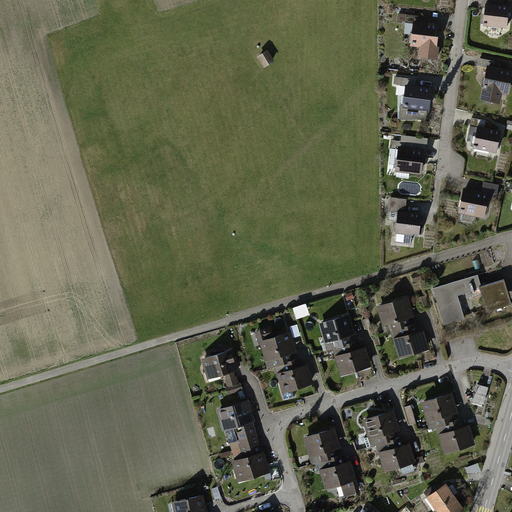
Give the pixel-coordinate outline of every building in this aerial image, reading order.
[(486,4),(483,24),(507,27),(509,7),(486,4)] [(421,16),(398,14),(398,20),(406,21),(406,22),(414,23),(412,44),(423,45),(422,56),(434,57),(435,46),(436,46),(438,26),(420,24),(421,16)] [(267,52),(259,57),(265,65),(272,61),(267,52)] [(495,61),(480,58),(478,66),(488,68),(484,87),(485,87),(483,99),(498,102),(500,91),(508,92),(511,73),(493,69),(495,61)] [(400,85),(407,86),(404,106),(401,105),(401,118),(418,118),(419,115),(426,116),(427,109),(428,109),(430,89),(415,87),(416,79),(401,78),(401,84),(400,85)] [(473,147),(497,151),(501,132),(485,129),(486,121),(471,118),(467,140),(474,142),(473,147)] [(397,169),(421,172),(424,138),(402,135),(401,141),(393,140),(392,148),(399,149),(397,169)] [(499,185),(484,182),(482,190),(492,192),(491,198),(496,199),(499,185)] [(464,190),(460,210),(484,215),(488,195),(464,190)] [(412,234),(419,235),(421,215),(404,212),(406,199),(391,197),(389,210),(398,212),(395,231),(397,232),(396,242),(411,243),(412,234)] [(506,215),(500,213),(498,224),(504,225),(506,215)] [(504,279),(481,286),(478,275),(433,288),(444,324),(464,318),(459,300),(456,301),(454,294),(471,289),(473,293),(474,292),(473,288),(479,286),(486,311),(511,304),(504,279)] [(405,296),(381,303),(386,321),(391,320),(393,328),(399,326),(408,323),(406,315),(408,315),(406,310),(409,309),(405,296)] [(297,318),(310,315),(307,304),(295,307),(297,318)] [(347,316),(322,323),(328,341),(321,343),(324,351),(341,346),(350,343),(347,335),(349,334),(348,330),(351,329),(347,316)] [(408,323),(399,326),(401,333),(392,335),(399,356),(430,347),(426,332),(424,327),(418,328),(416,321),(408,323)] [(270,328),(256,332),(259,342),(263,341),(268,359),(273,357),(275,365),(283,363),(290,361),(288,353),(290,352),(288,347),(291,346),(287,333),(268,339),(268,336),(272,335),(270,328)] [(356,341),(350,343),(341,346),(343,354),(338,355),(343,373),(368,366),(364,353),(361,354),(360,349),(358,350),(356,341)] [(233,347),(201,357),(207,378),(226,372),(230,386),(236,384),(232,370),(239,368),(233,347)] [(290,361),(283,363),(285,371),(280,373),(286,391),(282,392),(285,399),(294,396),(292,389),(310,383),(306,370),(304,366),(300,367),(298,359),(290,361)] [(240,383),(236,384),(230,386),(226,387),(228,394),(242,390),(240,383)] [(483,403),(488,387),(477,384),(473,400),(483,403)] [(449,394),(424,401),(430,419),(435,418),(437,426),(444,424),(452,422),(450,413),(452,413),(450,408),(453,407),(449,394)] [(248,397),(215,407),(222,429),(225,428),(229,443),(233,441),(238,440),(254,435),(250,421),(252,420),(255,419),(248,397)] [(411,405),(405,407),(410,424),(415,422),(411,405)] [(391,411),(366,419),(371,436),(364,438),(367,447),(385,442),(394,439),(391,431),(393,430),(392,425),(395,424),(391,411)] [(459,420),(452,422),(444,424),(447,432),(442,433),(447,452),(472,444),(468,431),(465,432),(464,427),(462,428),(459,420)] [(332,429),(307,436),(312,454),(317,453),(320,461),(334,457),(332,449),(334,448),(332,443),(336,442),(332,429)] [(254,435),(238,440),(240,445),(241,447),(242,446),(256,442),(254,435)] [(394,439),(385,442),(387,450),(382,451),(387,469),(400,466),(402,474),(415,470),(414,468),(416,467),(415,465),(413,465),(408,449),(405,450),(404,445),(402,445),(399,437),(394,439)] [(256,442),(242,446),(246,457),(235,461),(241,479),(267,472),(261,453),(260,453),(256,442)] [(340,455),(334,457),(320,461),(315,462),(317,471),(323,469),(328,487),(341,483),(345,495),(357,492),(349,466),(346,467),(345,463),(343,463),(340,455)] [(428,496),(427,497),(431,503),(432,502),(437,508),(454,496),(446,484),(436,491),(428,496)] [(218,486),(212,488),(215,499),(221,497),(218,486)] [(425,493),(428,496),(436,491),(434,487),(425,493)] [(204,511),(201,496),(175,501),(177,511),(204,511)] [(454,496),(437,508),(439,511),(457,511),(463,508),(454,496)]
